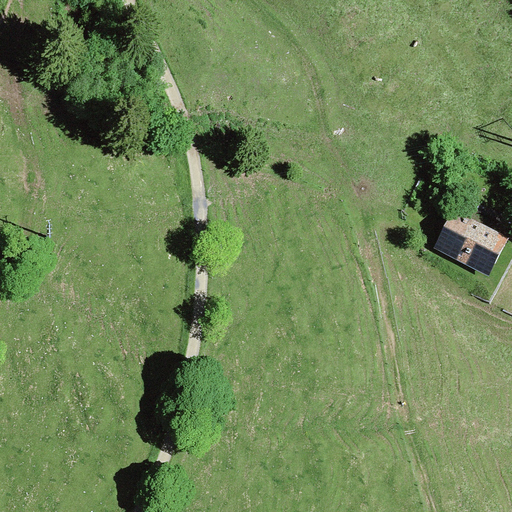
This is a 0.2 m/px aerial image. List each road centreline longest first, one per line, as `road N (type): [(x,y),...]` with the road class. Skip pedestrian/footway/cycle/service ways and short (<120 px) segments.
road 1 (track): [(429,511),(399,401),(363,171),(325,134),(301,56),(250,0)]
road 2 (track): [(129,0),(184,127),(201,212),(192,382),(165,473),(142,511)]
